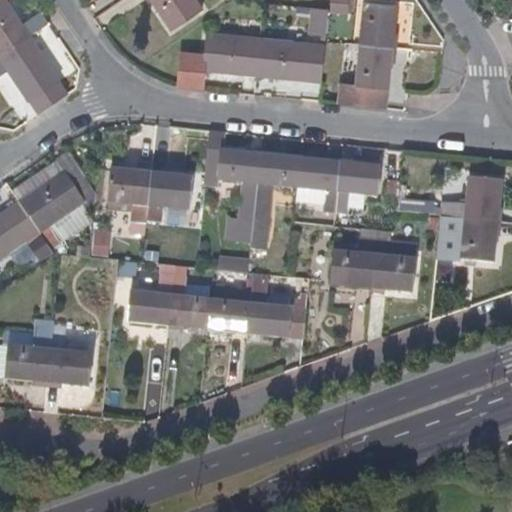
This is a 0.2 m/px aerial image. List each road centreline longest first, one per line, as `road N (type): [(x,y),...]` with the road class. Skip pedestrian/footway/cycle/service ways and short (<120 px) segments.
road 1 (residential): [(511,307),(126,446),(0,448)]
road 2 (primary): [(511,363),(93,511)]
road 3 (residential): [(125,95),(190,111),(485,141)]
road 4 (primary): [(238,511),(511,415)]
road 5 (residential): [(485,141),(486,71),(448,0)]
road 6 (residential): [(125,95),(60,121),(0,161)]
